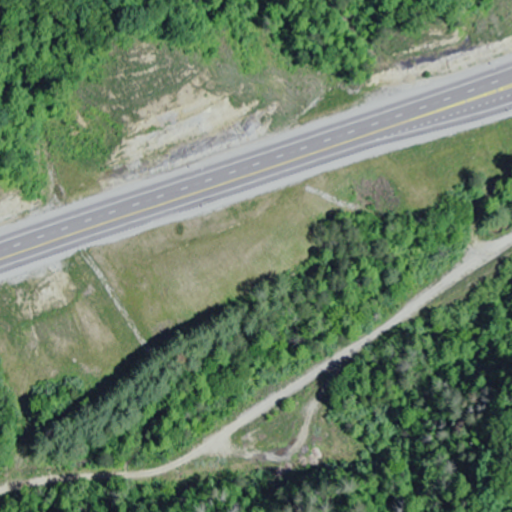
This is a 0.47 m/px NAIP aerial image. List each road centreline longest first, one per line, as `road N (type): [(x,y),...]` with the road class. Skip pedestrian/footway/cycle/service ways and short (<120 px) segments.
road 1 (residential): [(0,485),(179,467),(253,448),(302,418),(373,353),(439,274),(511,234)]
road 2 (primary): [(511,85),(0,258)]
